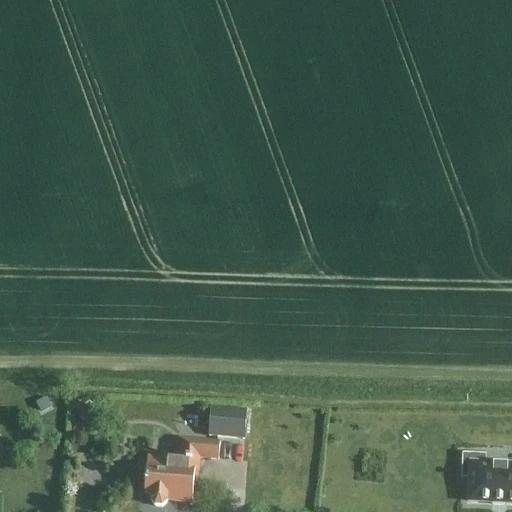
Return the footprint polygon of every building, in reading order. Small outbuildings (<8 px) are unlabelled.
[(57,388),(40,396),(49,416),(66,409),(57,388)] [(85,403),(77,412),(82,416),(80,419),(94,430),(105,416),(91,405),(89,406),(85,403)] [(247,414),(211,409),(208,437),(244,442),(247,414)] [(218,461),(219,442),(175,439),(174,460),(147,458),(144,496),(153,497),(153,501),(154,505),(159,508),(164,506),(165,502),(191,503),(193,479),(197,479),(198,459),(218,461)] [(464,456),(463,478),(470,478),(469,502),(511,504),(511,466),(485,465),(485,457),(464,456)]
